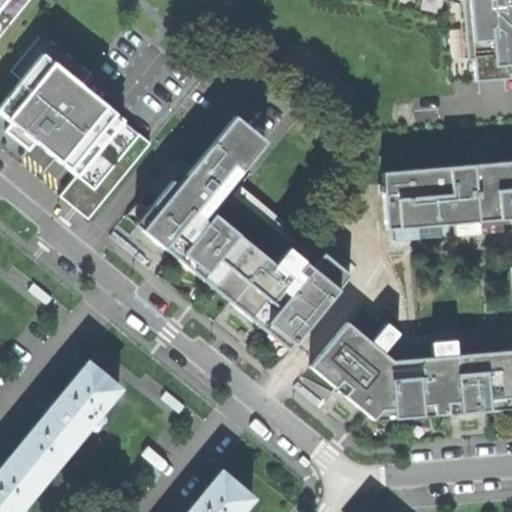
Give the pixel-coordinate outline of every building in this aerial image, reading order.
[(0,0),(0,34),(28,0),(0,0)] [(511,0),(349,0),(441,23),(447,83),(509,78),(508,74),(511,73),(511,0)] [(42,55),(0,106),(0,113),(75,174),(59,193),(88,217),(149,142),(42,55)] [(137,225),(167,250),(179,236),(197,214),(204,220),(211,211),(221,200),(237,181),(268,143),(236,116),(179,184),(174,180),(137,225)] [(511,143),(383,155),(384,168),(511,157),(511,143)] [(511,161),(384,171),(388,228),(441,224),(446,224),(454,223),(506,220),(511,219),(511,161)] [(308,240),(237,181),(221,200),(284,252),(288,247),(313,267),(324,253),(352,276),(358,269),(314,233),(308,240)] [(240,235),(211,211),(204,220),(208,223),(190,245),(183,253),(208,274),(219,261),(240,235)] [(208,223),(204,220),(197,214),(179,236),(190,245),(208,223)] [(507,231),(506,220),(454,223),(455,235),(507,231)] [(442,238),(441,224),(388,228),(389,242),(442,238)] [(275,264),(240,235),(219,261),(279,310),(290,297),(282,290),(289,283),(271,268),(275,264)] [(289,352),(295,345),(269,323),(279,310),(219,261),(208,274),(183,253),(190,245),(179,236),(167,250),(172,254),(257,325),(289,352)] [(269,323),(295,345),(352,276),(324,253),(313,267),(288,247),(284,252),(275,264),(271,268),(289,283),(282,290),(290,297),(279,310),(269,323)] [(366,306),(350,324),(373,343),(389,325),(366,306)] [(390,410),(396,419),(393,379),(458,375),(457,355),(434,356),(393,360),(386,354),(373,343),(350,324),(311,368),(335,390),(343,382),(347,386),(352,390),(346,397),(374,422),(383,413),(390,410)] [(389,325),(373,343),(386,354),(402,336),(389,325)] [(433,343),(434,356),(457,355),(456,342),(444,342),(433,343)] [(490,412),(511,410),(511,350),(457,355),(458,375),(487,373),(490,412)] [(44,411),(11,452),(39,476),(113,386),(84,362),(52,401),(50,399),(46,404),(42,409),(44,411)] [(461,414),(490,412),(487,373),(458,375),(461,414)] [(396,419),(450,415),(461,414),(458,375),(393,379),(396,419)] [(492,437),(490,412),(461,414),(450,415),(452,440),(492,437)] [(0,511),(9,511),(39,476),(11,452),(0,464),(0,511)] [(234,511),(248,495),(218,471),(185,510),(182,508),(178,511),(234,511)]
